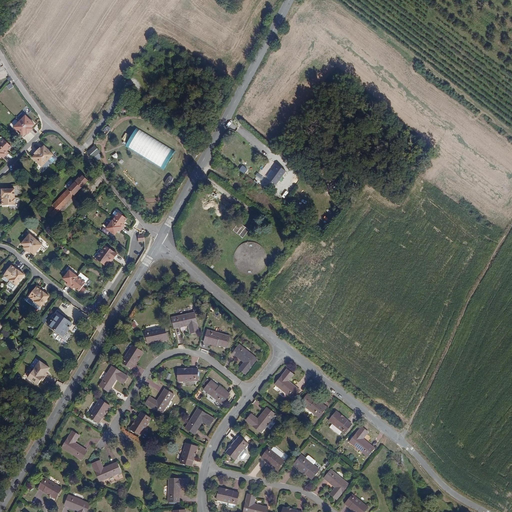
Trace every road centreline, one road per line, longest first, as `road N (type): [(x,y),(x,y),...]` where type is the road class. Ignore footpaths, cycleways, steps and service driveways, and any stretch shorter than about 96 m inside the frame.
road 1 (tertiary): [(158,241),(0,508)]
road 2 (tertiary): [(289,0),(161,236)]
road 3 (residential): [(286,349),(400,440),(446,488),(485,511)]
road 4 (track): [(511,225),(400,440)]
road 5 (residential): [(250,392),(207,357),(173,352),(150,366),(102,441)]
road 6 (residential): [(158,241),(286,349)]
road 7 (unclassified): [(50,123),(161,236)]
road 8 (residential): [(204,468),(302,491),(332,511)]
road 9 (residential): [(97,318),(0,246)]
